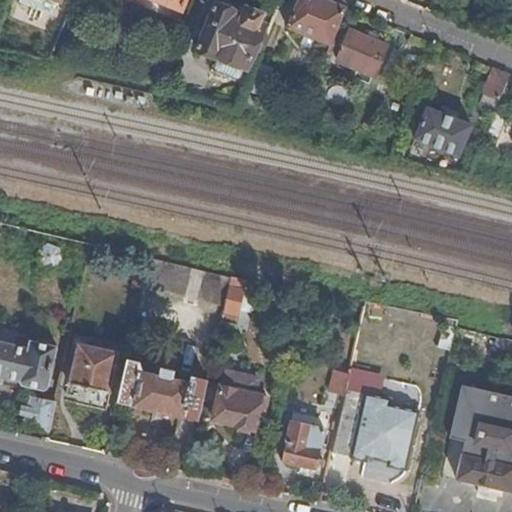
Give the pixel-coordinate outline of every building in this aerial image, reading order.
[(147,0),(182,14),(187,0),(147,0)] [(346,9),(323,0),(300,0),(288,30),(319,42),(331,47),(339,27),(346,9)] [(197,51),(247,71),(265,26),(260,24),(263,16),(246,9),(243,17),(216,6),(197,51)] [(1,12),(0,14),(0,24),(6,27),(11,16),(1,12)] [(339,27),(331,47),(328,53),(327,56),(333,59),(359,70),(374,76),(387,46),(376,42),(367,38),(339,27)] [(379,34),(370,31),(367,38),(376,42),(379,34)] [(319,42),(317,48),(328,53),(331,47),(319,42)] [(333,59),(327,56),(324,62),(331,65),(333,59)] [(272,70),(257,63),(247,88),(262,95),(272,70)] [(510,75),(494,69),(484,93),(500,100),(510,75)] [(359,70),(357,77),(372,83),(374,76),(359,70)] [(484,93),(479,104),(496,111),(500,100),(484,93)] [(415,139),(460,157),(472,127),(455,120),(445,116),(428,108),(415,139)] [(232,277),(152,259),(148,274),(145,288),(225,306),(229,288),(232,277)] [(132,297),(142,299),(145,288),(148,274),(141,272),(139,280),(136,279),(132,297)] [(243,292),(229,288),(225,306),(222,320),(236,323),(243,292)] [(222,320),(220,327),(234,331),(236,323),(222,320)] [(0,325),(0,342),(16,346),(20,330),(0,325)] [(70,385),(110,394),(120,352),(92,346),(92,340),(81,337),(70,385)] [(49,388),(51,380),(57,349),(58,347),(31,341),(30,349),(16,346),(0,342),(0,376),(21,382),(23,385),(25,386),(45,391),(49,388)] [(51,380),(60,382),(67,351),(57,349),(51,380)] [(130,356),(119,404),(199,422),(208,381),(192,377),(191,384),(174,380),(175,372),(173,371),(169,365),(166,370),(162,369),(162,370),(158,369),(156,376),(150,374),(145,373),(140,364),(141,359),(130,356)] [(152,367),(140,364),(145,373),(150,374),(152,367)] [(332,391),(346,394),(348,387),(350,375),(337,371),(332,391)] [(511,395),(462,384),(450,437),(466,441),(458,479),(511,491),(511,489),(511,395)] [(268,404),(269,398),(222,387),(215,419),(237,425),(237,426),(255,430),(261,402),(268,404)] [(346,394),(332,454),(350,459),(365,391),(348,387),(346,394)] [(365,391),(350,459),(368,463),(369,459),(388,463),(387,467),(409,471),(422,410),(392,403),(393,397),(365,391)] [(26,425),(49,431),(55,403),(32,398),(26,425)] [(320,458),(326,430),(292,422),(283,461),(318,469),(319,465),(323,466),(325,459),(320,458)]
